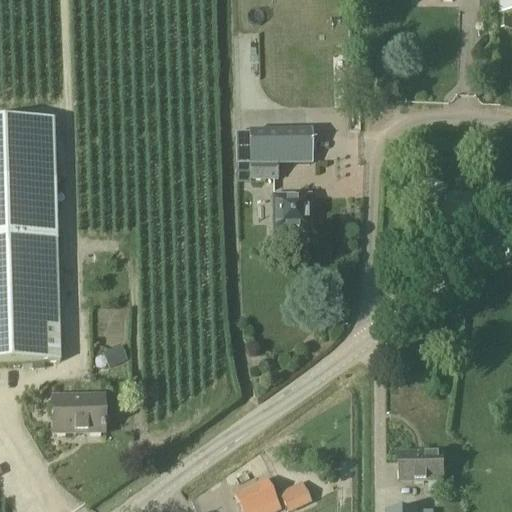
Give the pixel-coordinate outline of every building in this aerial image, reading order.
[(511,0),(498,0),(498,17),(499,17),(509,17),(511,16),(511,0)] [(509,31),(509,17),(499,17),(499,31),(509,31)] [(51,124),(0,125),(0,364),(58,363),(51,124)] [(247,134),(247,135),(235,135),(235,167),(236,167),(236,187),(249,186),(249,183),(277,183),(277,167),(312,167),(311,132),(247,134)] [(273,235),(308,235),(308,199),(272,199),(273,235)] [(126,363),(119,348),(107,353),(114,368),(126,363)] [(52,437),(103,435),(102,399),(51,400),(52,437)] [(400,456),(400,485),(443,485),(443,456),(400,456)] [(278,511),(279,511),(265,483),(233,498),(239,511),(278,511)] [(295,511),(309,505),(300,485),(278,496),(285,511),(295,511)]
